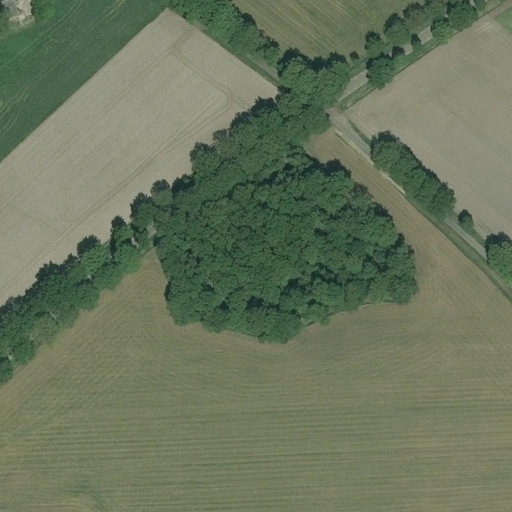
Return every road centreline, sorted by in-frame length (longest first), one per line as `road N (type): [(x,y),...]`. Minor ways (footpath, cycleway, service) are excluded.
road 1 (tertiary): [(0,363),(185,203),(319,107)]
road 2 (unclassified): [(319,107),(511,283)]
road 3 (tertiary): [(319,107),(479,0)]
road 4 (unclassified): [(319,107),(174,0)]
